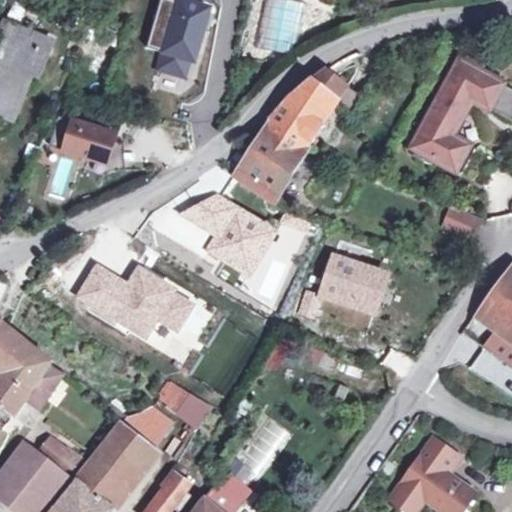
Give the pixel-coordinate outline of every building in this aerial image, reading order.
[(175,0),(174,4),(163,1),(150,45),(164,49),(158,68),(182,74),(186,58),(191,59),(206,7),(179,0),(175,0)] [(31,50),(37,36),(4,23),(0,33),(0,116),(12,121),(30,75),(39,79),(47,57),(31,50)] [(53,43),(37,36),(31,50),(47,57),(53,43)] [(468,100),(511,124),(511,91),(483,75),(486,69),(467,58),(451,88),(445,85),(424,124),(429,127),(413,158),(431,167),(435,161),(455,172),(469,148),(448,136),(468,100)] [(236,177),(272,202),(307,147),(338,100),(312,81),(290,99),(268,121),(255,147),(236,177)] [(49,147),(64,152),(107,166),(116,136),(58,118),(49,147)] [(500,166),(474,150),(461,176),(487,190),(500,166)] [(450,210),(442,228),(471,241),(479,222),(450,210)] [(373,311),(385,275),(333,258),(321,293),(373,311)] [(511,267),(477,315),(474,318),(511,344),(511,267)] [(97,270),(81,298),(92,305),(109,277),(97,270)] [(173,292),(140,272),(129,290),(109,277),(92,305),(146,337),(157,318),(177,330),(191,307),(171,295),(173,292)] [(40,403),(45,406),(66,376),(0,323),(0,322),(0,373),(3,376),(0,379),(0,405),(14,416),(25,401),(35,409),(40,403)] [(275,338),(265,367),(283,373),(293,344),(275,338)] [(178,414),(191,396),(181,389),(168,407),(178,414)] [(159,444),(175,423),(146,401),(130,422),(159,444)] [(41,413),(45,406),(40,403),(35,409),(41,413)] [(107,511),(153,452),(120,426),(71,483),(73,487),(54,511),(107,511)] [(39,453),(58,466),(69,450),(50,438),(39,453)] [(461,460),(436,440),(391,500),(402,509),(405,506),(413,511),(417,511),(425,501),(440,511),(457,511),(462,506),(465,509),(476,496),(449,476),(461,460)] [(0,497),(20,511),(44,511),(70,479),(23,446),(0,476),(0,497)] [(69,450),(58,466),(69,473),(81,457),(69,450)] [(174,511),(194,485),(177,474),(147,511),(174,511)] [(232,478),(226,485),(237,494),(243,486),(232,478)] [(204,501),(195,511),(218,511),(209,504),(218,492),(220,493),(226,485),(221,481),(219,484),(205,501),(204,501)] [(221,511),(237,494),(226,485),(220,493),(218,492),(209,504),(218,511),(221,511)]
